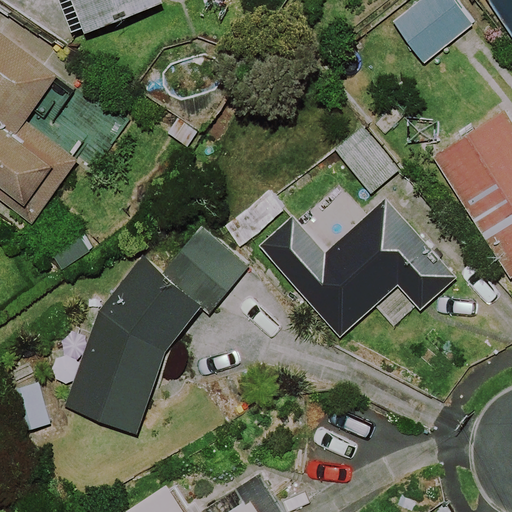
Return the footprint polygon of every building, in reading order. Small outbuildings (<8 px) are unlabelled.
[(77,0),(90,32),(170,3),(168,0),(77,0)] [(472,28),(450,0),(415,0),(389,21),(424,65),(472,28)] [(511,0),(485,0),(511,44),(511,0)] [(0,191),(35,215),(75,159),(27,125),(64,72),(0,27),(0,191)] [(511,122),(502,106),(431,150),(510,275),(511,273),(511,122)] [(398,170),(355,126),(330,151),(373,194),(398,170)] [(459,278),(389,199),(367,219),(334,182),(261,248),(341,338),(399,286),(422,312),(459,278)] [(282,209),(263,190),(224,230),(243,249),(282,209)] [(104,307),(66,403),(141,432),(170,355),(210,305),(146,254),(104,307)] [(191,511),(173,483),(129,511),(266,511),(258,500),(240,511),(191,511)]
